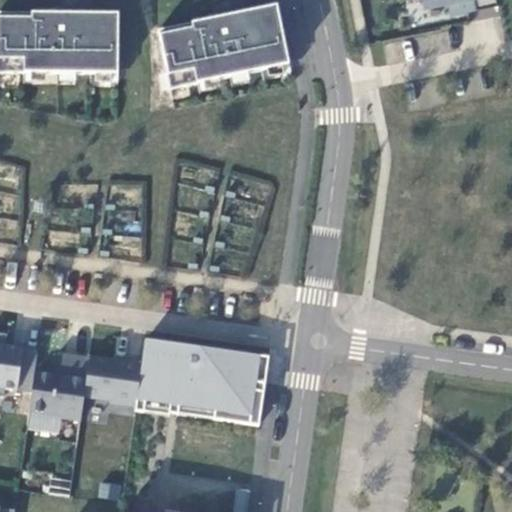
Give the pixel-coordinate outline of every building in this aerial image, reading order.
[(421,0),(423,6),(446,1),(449,13),(467,9),(465,0),(473,0),(475,7),(497,2),(496,0),(421,0)] [(465,0),(467,9),(475,7),(473,0),(465,0)] [(215,11),(193,22),(158,29),(170,88),(288,64),(276,5),(241,12),(245,30),(236,32),(232,14),(217,17),(215,11)] [(57,6),(33,13),(0,12),(0,72),(117,73),(118,13),(82,13),(82,31),(73,31),(73,13),(57,13),(57,6)] [(241,12),(232,14),(236,32),(245,30),(241,12)] [(82,13),(73,13),(73,31),(82,31),(82,13)] [(37,348),(5,344),(7,333),(0,331),(0,395),(3,396),(4,387),(31,391),(34,371),(37,348)] [(268,356),(145,339),(141,363),(135,405),(135,410),(144,411),(145,400),(170,404),(169,412),(187,414),(188,404),(215,407),(213,418),(259,425),(264,390),(255,389),(258,364),(267,365),(268,356)] [(68,376),(71,353),(58,351),(55,374),(68,376)] [(89,356),(71,353),(68,376),(55,374),(34,371),(31,391),(29,410),(61,414),(61,417),(80,419),(83,395),(89,356)] [(141,363),(89,356),(83,395),(110,399),(110,402),(135,405),(141,363)] [(255,389),(264,390),(267,365),(258,364),(255,389)] [(144,411),(169,415),(169,412),(170,404),(145,400),(144,411)] [(188,404),(187,414),(213,418),(215,407),(188,404)] [(116,499),(118,485),(101,482),(98,496),(116,499)] [(232,511),(246,511),(250,489),(236,488),(232,511)]
